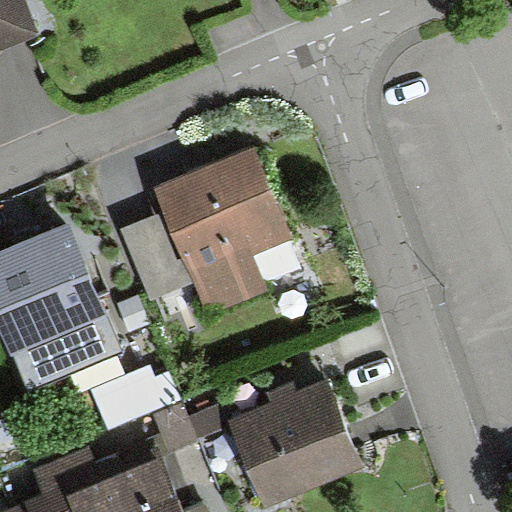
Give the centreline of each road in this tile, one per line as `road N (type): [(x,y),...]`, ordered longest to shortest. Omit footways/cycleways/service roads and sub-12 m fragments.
road 1 (residential): [(476,511),(314,43)]
road 2 (residential): [(314,43),(0,173)]
